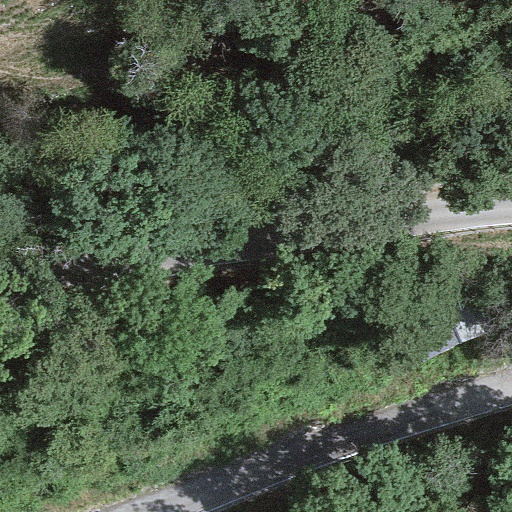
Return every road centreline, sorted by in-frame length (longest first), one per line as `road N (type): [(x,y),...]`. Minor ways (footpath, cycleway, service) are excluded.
road 1 (tertiary): [(511,205),(0,275)]
road 2 (tertiary): [(157,511),(511,385)]
